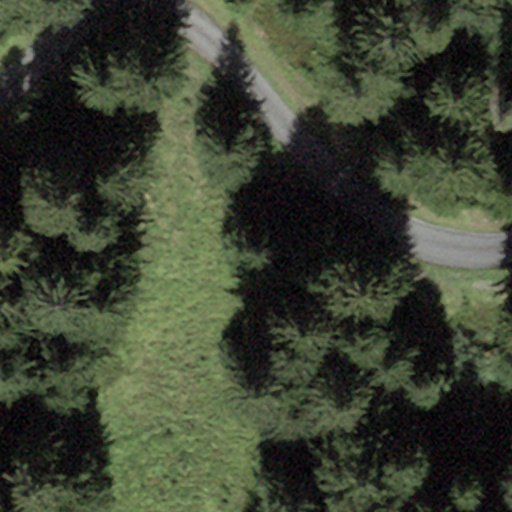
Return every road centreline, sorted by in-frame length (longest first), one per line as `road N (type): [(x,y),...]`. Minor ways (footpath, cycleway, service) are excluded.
road 1 (unclassified): [(511,245),(420,254),(367,233),(193,31),(146,0)]
road 2 (unclassified): [(127,0),(94,9),(0,87)]
